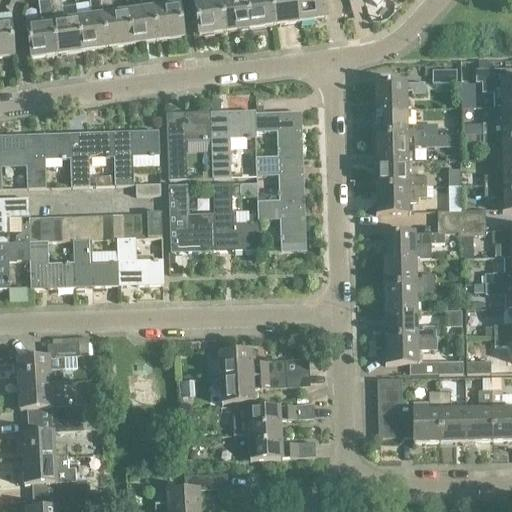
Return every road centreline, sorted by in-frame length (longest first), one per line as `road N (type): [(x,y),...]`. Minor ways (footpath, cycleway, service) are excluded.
road 1 (residential): [(0,320),(341,316)]
road 2 (residential): [(0,108),(332,63)]
road 3 (residential): [(341,316),(332,63)]
road 4 (residential): [(348,482),(341,316)]
road 5 (residential): [(348,482),(511,480)]
road 6 (residential): [(332,63),(388,48),(440,0)]
